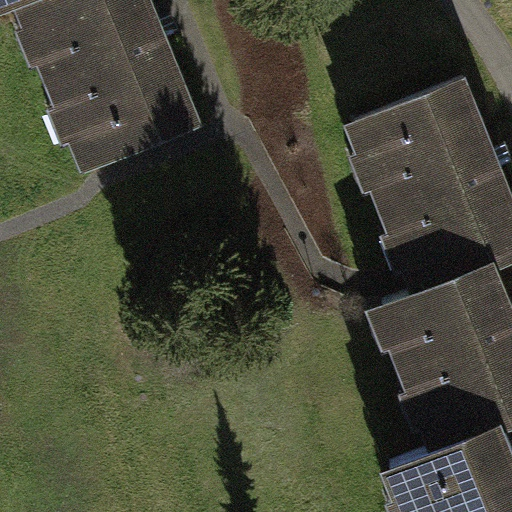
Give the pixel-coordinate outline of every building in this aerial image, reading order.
[(0,0),(0,2),(5,0),(25,0),(31,13),(63,0),(0,0)] [(152,0),(63,0),(31,13),(89,158),(198,115),(152,0)] [(511,195),(463,74),(354,118),(421,283),(421,284),(492,256),(493,257),(511,249),(511,195)] [(421,283),(382,298),(439,440),(440,441),(501,417),(501,419),(511,414),(511,304),(493,257),(492,256),(421,284),(421,283)] [(391,459),(412,511),(511,511),(511,444),(501,419),(501,417),(440,441),(439,440),(391,459)]
